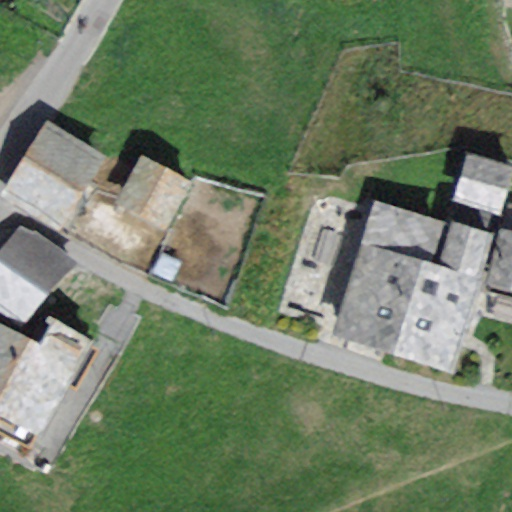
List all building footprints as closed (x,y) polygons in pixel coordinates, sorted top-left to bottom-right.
[(104,156),(46,121),(0,197),(58,232),(104,156)] [(192,180),(141,155),(112,213),(163,239),(192,180)] [(507,178),(460,164),(447,208),(493,222),(507,178)] [(480,241),(362,209),(327,341),(445,372),(480,241)] [(33,230),(30,235),(19,226),(0,249),(0,313),(8,321),(11,318),(22,327),(74,263),(33,230)] [(511,243),(494,239),(481,292),(511,299),(511,243)] [(35,341),(0,323),(0,419),(42,442),(94,344),(48,317),(35,341)]
